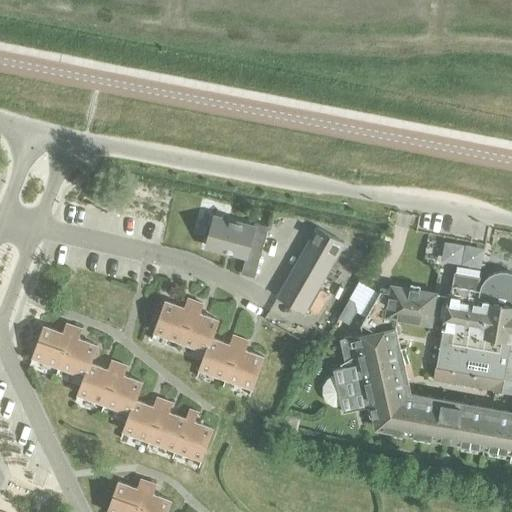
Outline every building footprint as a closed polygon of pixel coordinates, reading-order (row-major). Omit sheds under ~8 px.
[(486,225),(419,211),(414,232),(482,245),(486,225)] [(254,222),(253,227),(213,217),(206,246),(245,257),(240,274),(254,277),(268,226),(254,222)] [(277,296),(304,312),(344,243),(316,227),(277,296)] [(449,294),(434,373),(511,387),(511,274),(510,273),(506,272),(504,272),(501,272),(496,272),(493,274),(491,275),(488,276),(486,278),(483,281),(481,285),(480,288),(479,291),(477,290),(479,277),(453,273),(450,292),(451,293),(450,295),(449,294)] [(323,385),(322,394),(326,401),(333,405),(341,406),(343,411),(369,406),(374,430),(510,454),(509,461),(511,461),(511,410),(411,392),(395,327),(396,320),(431,326),(437,292),(390,284),(388,293),(380,291),(360,326),(362,333),(339,339),(347,366),(333,370),(335,375),(327,379),(323,385)] [(180,342),(195,301),(188,298),(184,308),(165,301),(154,332),(180,342)] [(338,318),(349,324),(356,311),(354,302),(349,299),(338,318)] [(211,338),(218,320),(199,313),(202,304),(195,301),(180,342),(205,351),(206,351),(211,338)] [(59,367),(73,326),(66,324),(63,333),(43,326),(32,357),(59,367)] [(89,363),(90,363),(97,345),(77,338),(81,329),(73,326),(59,367),(84,376),(85,376),(89,363)] [(225,379),(240,338),(233,335),(229,345),(211,338),(206,351),(205,351),(199,369),(225,379)] [(240,338),(225,379),(252,388),(263,357),(244,350),(247,341),(240,338)] [(104,404),(119,363),(111,360),(108,370),(90,363),(89,363),(85,376),(84,376),(77,394),(104,404)] [(134,400),(135,400),(142,382),(123,375),(126,366),(119,363),(104,404),(129,413),(130,413),(134,400)] [(149,441),(164,400),(157,397),(153,407),(135,400),(134,400),(130,413),(129,413),(123,431),(149,441)] [(175,450),(190,409),(189,409),(186,419),(168,412),(171,403),(164,400),(149,441),(175,450)] [(190,409),(175,450),(201,460),(213,428),(194,421),(197,412),(190,409)] [(136,511),(148,482),(141,479),(137,489),(118,482),(106,511),(136,511)] [(166,511),(171,501),(152,494),(155,485),(148,482),(136,511),(166,511)]
